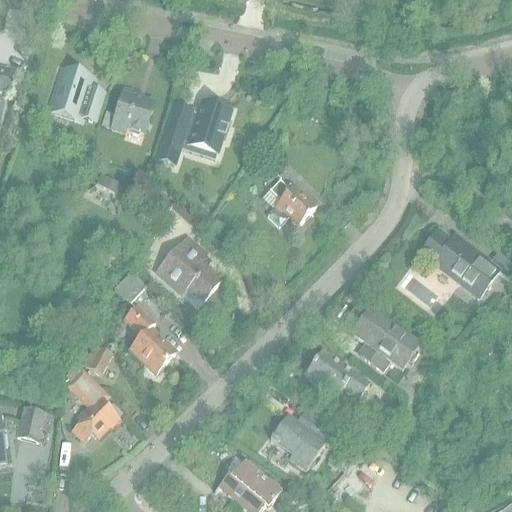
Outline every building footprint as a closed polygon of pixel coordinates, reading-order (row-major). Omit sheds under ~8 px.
[(60,69),(46,112),(83,124),(85,118),(97,122),(107,92),(94,88),(97,81),(60,69)] [(0,70),(0,120),(10,73),(0,70)] [(147,137),(155,107),(137,101),(139,94),(126,91),(114,132),(128,136),(129,132),(147,137)] [(216,156),(221,140),(225,141),(228,131),(225,130),(230,114),(203,105),(199,117),(175,109),(161,151),(177,156),(181,144),(202,152),(201,157),(214,161),(216,156)] [(303,223),(315,211),(290,187),(289,188),(272,172),(255,190),(272,206),(254,224),(279,248),(291,236),(293,239),(306,225),(303,223)] [(161,220),(172,208),(152,191),(141,203),(161,220)] [(511,285),(511,282),(511,265),(497,254),(489,265),(454,238),(451,242),(438,233),(419,258),(477,301),(497,275),(511,285)] [(205,301),(220,284),(198,264),(206,255),(187,239),(156,275),(181,296),(189,288),(205,301)] [(127,304),(144,287),(130,273),(113,290),(127,304)] [(156,377),(175,357),(149,332),(155,326),(136,308),(123,321),(138,335),(136,338),(140,340),(130,352),(156,377)] [(382,359),(402,373),(418,350),(369,315),(368,317),(357,309),(343,328),(354,336),(353,338),(366,347),(359,357),(375,369),(382,359)] [(101,377),(112,356),(99,349),(88,371),(101,377)] [(358,403),(369,388),(322,354),(305,379),(336,401),(343,392),(358,403)] [(97,441),(112,426),(122,416),(113,407),(109,411),(103,405),(99,394),(86,397),(89,408),(77,421),(80,424),(72,432),(84,444),(91,436),(97,441)] [(287,418),(270,442),(292,457),(289,461),(306,473),(334,433),(316,420),(306,413),(297,425),(287,418)] [(370,440),(377,430),(355,415),(348,425),(370,440)] [(31,443),(37,421),(22,417),(16,439),(31,443)] [(232,479),(228,477),(218,490),(244,511),(261,511),(265,508),(268,511),(281,494),(244,464),(232,479)]
